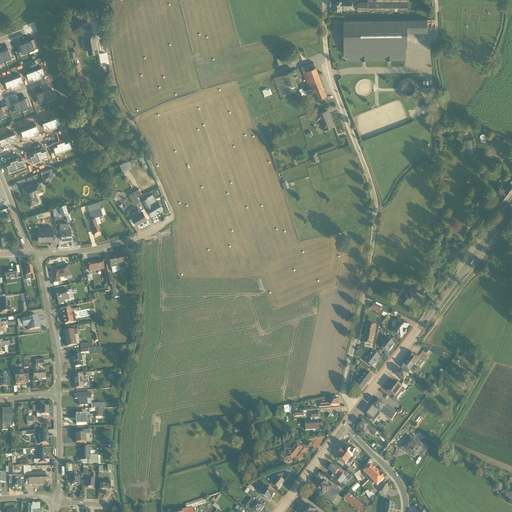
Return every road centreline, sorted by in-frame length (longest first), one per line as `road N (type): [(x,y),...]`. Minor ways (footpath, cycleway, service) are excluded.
road 1 (unclassified): [(357,409),(343,390),(374,202),(330,77),(324,0)]
road 2 (secondary): [(357,409),(511,206)]
road 3 (track): [(165,197),(121,102),(108,38)]
road 4 (residential): [(37,253),(146,234),(171,219),(165,197)]
road 5 (residential): [(58,394),(37,253)]
